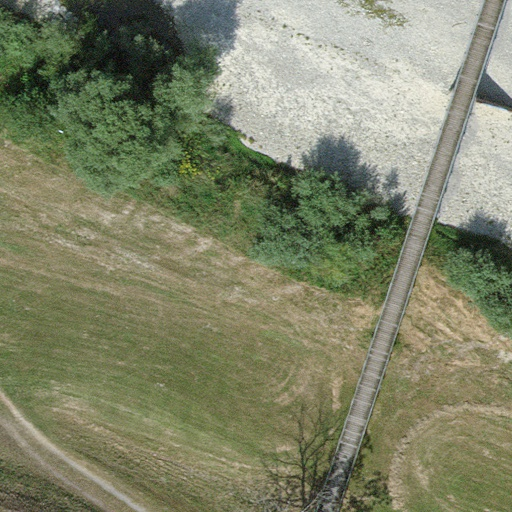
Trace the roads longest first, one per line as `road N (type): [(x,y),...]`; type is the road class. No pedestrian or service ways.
road 1 (track): [(495,0),(328,511)]
road 2 (track): [(133,511),(47,452),(0,392)]
